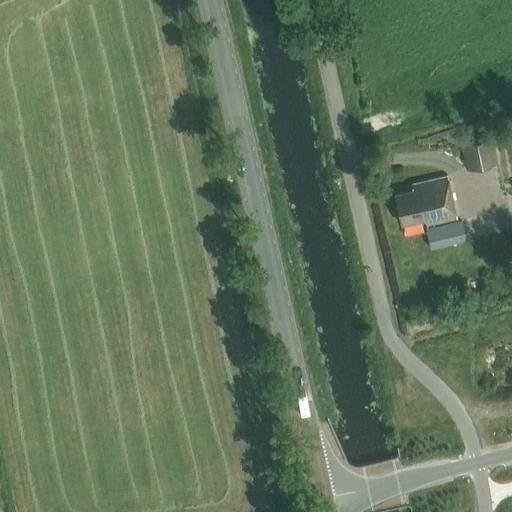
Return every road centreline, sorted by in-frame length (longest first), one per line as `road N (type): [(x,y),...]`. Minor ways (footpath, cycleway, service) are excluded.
road 1 (secondary): [(322,501),(212,0)]
road 2 (unclassified): [(478,464),(454,407),(388,335),(308,0)]
road 3 (tertiary): [(478,464),(322,501)]
